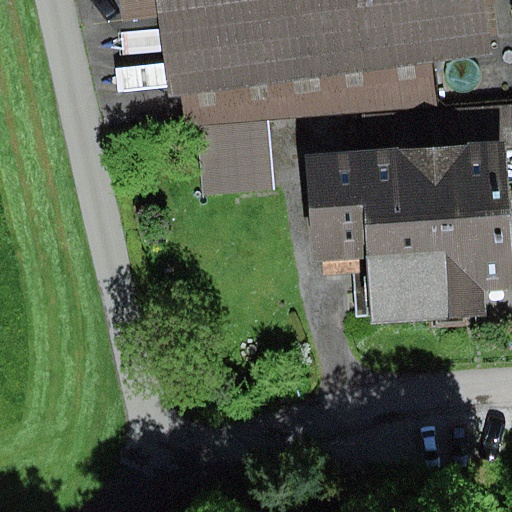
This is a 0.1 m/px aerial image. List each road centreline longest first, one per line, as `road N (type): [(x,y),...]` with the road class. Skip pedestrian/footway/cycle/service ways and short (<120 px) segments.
road 1 (residential): [(56,0),(157,465)]
road 2 (residential): [(157,465),(420,406),(511,395)]
